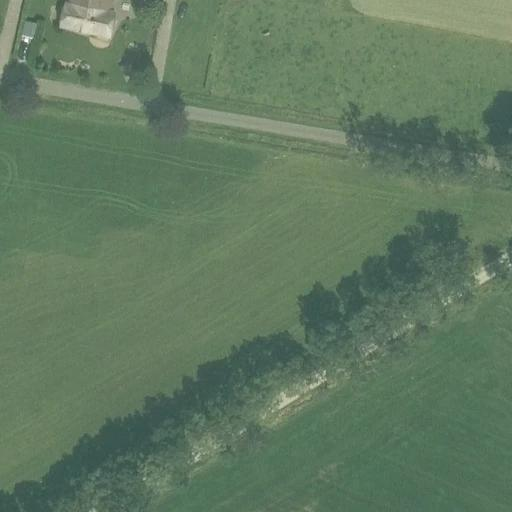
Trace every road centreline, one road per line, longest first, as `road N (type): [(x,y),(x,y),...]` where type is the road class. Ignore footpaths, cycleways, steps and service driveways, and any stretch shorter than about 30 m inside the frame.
road 1 (unclassified): [(511,172),(0,81)]
road 2 (unclassified): [(90,511),(511,244)]
